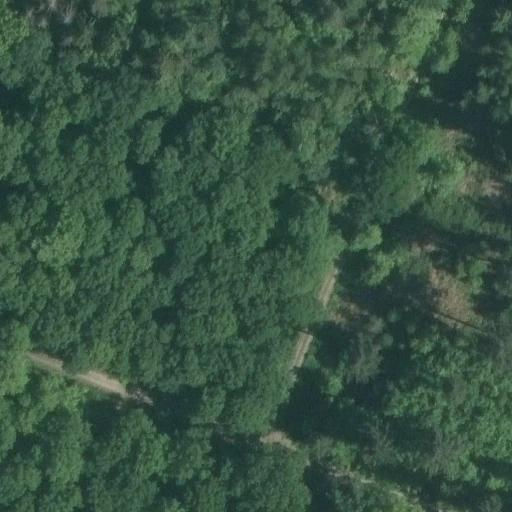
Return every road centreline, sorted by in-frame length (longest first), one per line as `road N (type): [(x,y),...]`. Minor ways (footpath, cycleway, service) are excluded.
road 1 (track): [(258,448),(336,277),(445,0)]
road 2 (track): [(0,346),(258,448)]
road 3 (track): [(258,448),(417,511)]
